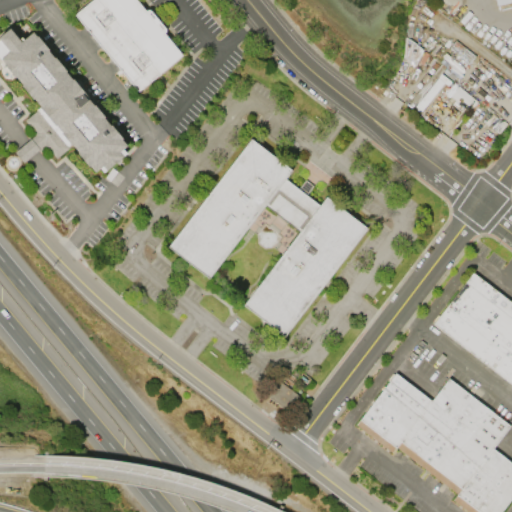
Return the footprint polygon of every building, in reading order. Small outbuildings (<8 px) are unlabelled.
[(74,16),(74,15),(74,14),(90,0),(135,0),(144,11),(146,10),(148,10),(149,10),(164,29),(165,30),(164,32),(163,33),(180,54),(180,55),(179,56),(139,90),(137,90),(136,90),(74,16)] [(31,32),(35,36),(36,36),(48,50),(47,51),(53,58),(54,57),(65,71),(64,72),(70,79),(71,78),(88,98),(87,99),(92,105),(93,105),(104,117),(103,118),(109,125),(109,124),(121,138),(120,139),(125,145),(122,149),(125,153),(102,173),(98,168),(93,172),(88,166),(87,167),(76,153),(76,152),(71,145),(56,158),(45,146),(44,147),(43,145),(34,135),(33,133),(34,132),(24,120),(35,110),(39,106),(32,99),(31,99),(20,85),(21,84),(15,77),(14,78),(13,77),(9,81),(8,80),(5,80),(3,79),(1,78),(0,76),(0,34),(9,28),(19,42),(31,32)] [(167,246),(208,278),(264,205),(299,231),(242,305),(283,336),(366,228),(325,196),(318,205),(284,179),(290,170),(250,139),(167,246)] [(511,304),(471,273),(432,324),(511,385),(511,304)] [(430,400),(447,378),(509,426),(491,449),(511,464),(511,495),(498,511),(467,511),(452,500),(456,494),(395,447),(390,453),(353,425),(393,372),(430,400)] [(296,394),(278,382),(267,398),(286,410),(296,394)]
